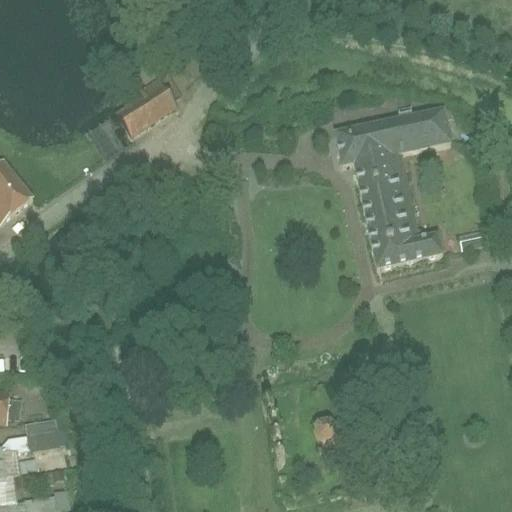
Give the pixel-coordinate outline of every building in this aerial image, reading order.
[(145,85),(95,120),(114,156),(164,120),(145,85)] [(415,249),(399,169),(444,160),(435,119),(321,142),(330,183),(347,180),(368,285),(420,275),(440,271),(435,245),(415,249)] [(0,226),(28,204),(0,171),(0,226)] [(168,305),(136,313),(154,382),(186,374),(168,305)] [(0,428),(6,429),(8,401),(0,399),(0,428)]
